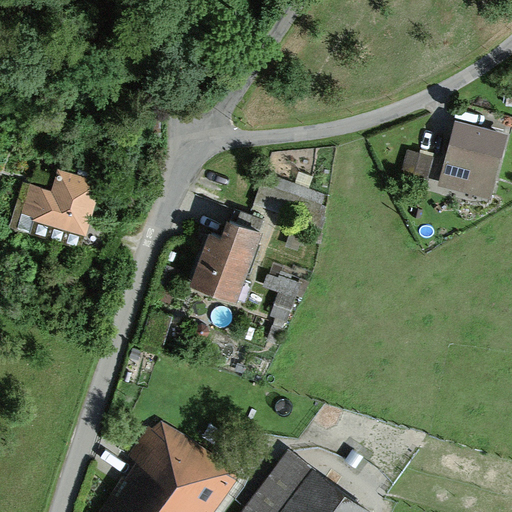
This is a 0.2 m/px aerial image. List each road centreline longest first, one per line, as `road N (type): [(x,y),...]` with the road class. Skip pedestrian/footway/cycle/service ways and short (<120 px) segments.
road 1 (residential): [(60,511),(186,144)]
road 2 (residential): [(186,144),(332,127),(445,87),(511,35)]
road 3 (track): [(186,144),(292,0)]
road 4 (residential): [(186,144),(172,111),(164,0)]
